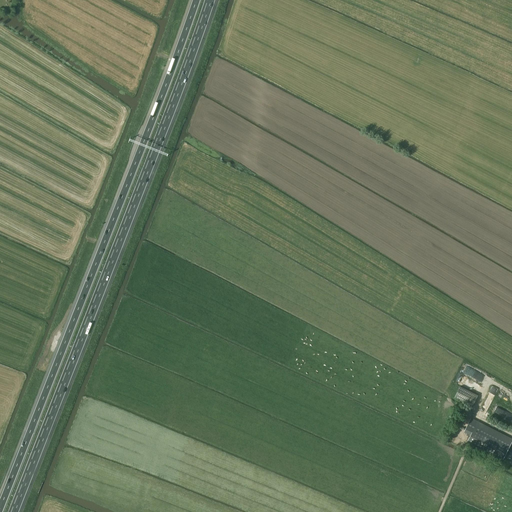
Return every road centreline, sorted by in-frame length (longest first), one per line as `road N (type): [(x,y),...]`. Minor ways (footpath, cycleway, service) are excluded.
road 1 (motorway): [(12,511),(209,0)]
road 2 (motorway): [(196,0),(0,508)]
road 3 (track): [(439,511),(467,446),(461,429),(469,414),(511,437)]
